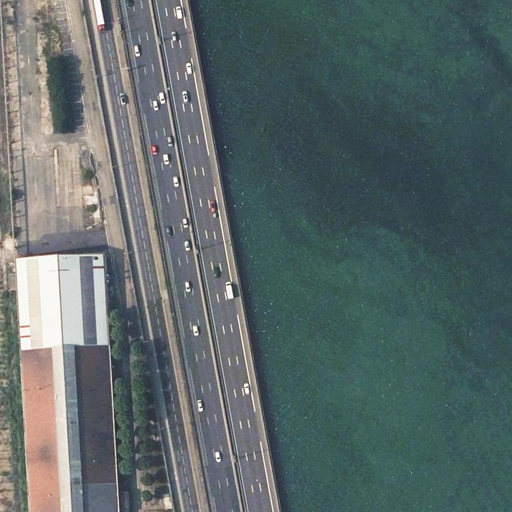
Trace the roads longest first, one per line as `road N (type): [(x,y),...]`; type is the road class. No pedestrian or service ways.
road 1 (trunk): [(261,511),(168,0)]
road 2 (secondary): [(99,0),(191,511)]
road 3 (trunk): [(136,0),(228,511)]
